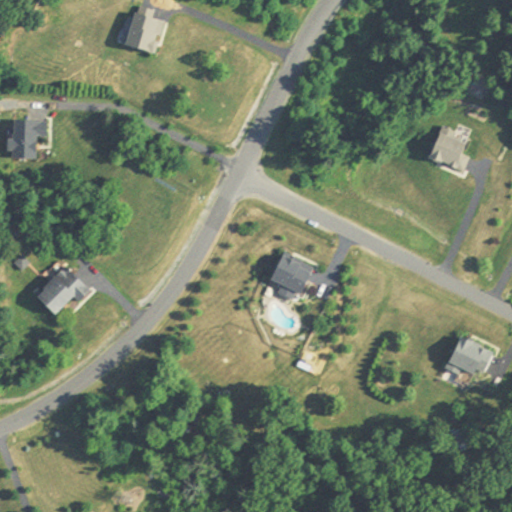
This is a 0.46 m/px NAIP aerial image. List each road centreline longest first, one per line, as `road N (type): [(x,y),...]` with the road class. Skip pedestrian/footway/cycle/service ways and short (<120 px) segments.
road 1 (residential): [(330,0),(203,244),(160,307),(77,385),(0,428)]
road 2 (residential): [(238,176),(511,313)]
